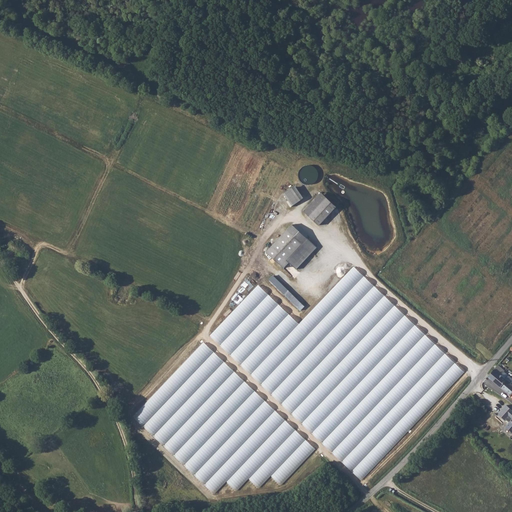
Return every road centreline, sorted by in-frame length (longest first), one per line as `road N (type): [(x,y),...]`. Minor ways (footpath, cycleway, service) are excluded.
road 1 (track): [(139,511),(130,455),(108,399),(0,257)]
road 2 (unclassified): [(350,511),(511,339)]
road 3 (track): [(479,377),(320,233)]
